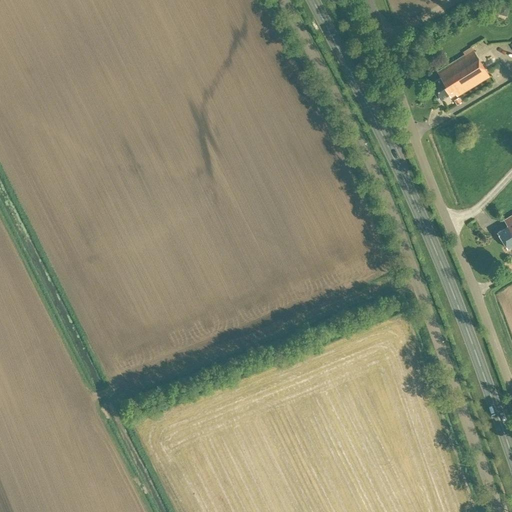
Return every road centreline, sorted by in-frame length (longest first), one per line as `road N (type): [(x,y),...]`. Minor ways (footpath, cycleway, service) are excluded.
road 1 (unclassified): [(499,511),(382,190),(283,0)]
road 2 (trunk): [(511,457),(424,223),(311,0)]
road 3 (unclassified): [(511,390),(370,0)]
